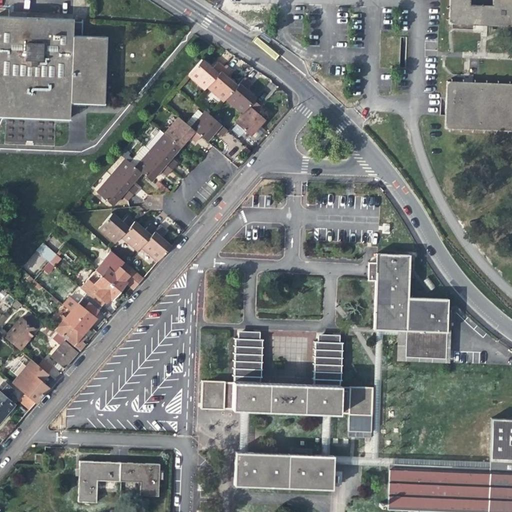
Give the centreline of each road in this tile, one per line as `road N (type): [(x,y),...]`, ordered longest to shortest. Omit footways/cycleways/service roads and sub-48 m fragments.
road 1 (residential): [(264,158),(0,467)]
road 2 (residential): [(375,158),(449,269),(511,332)]
road 3 (residential): [(314,97),(177,0)]
